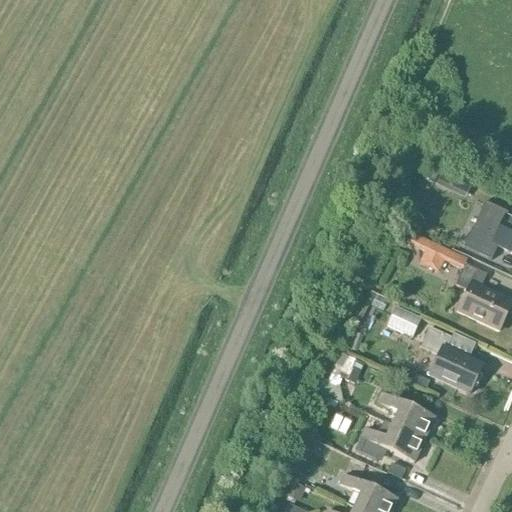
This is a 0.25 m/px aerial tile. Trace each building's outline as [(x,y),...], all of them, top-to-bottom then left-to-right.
[(433,165),(425,181),(435,185),(442,169),(433,165)] [(511,202),(511,201),(470,183),(464,196),(479,203),(506,215),(511,202)] [(511,255),(511,222),(504,218),(491,245),(511,255)] [(464,266),(466,261),(411,235),(405,245),(423,254),(418,266),(438,275),(443,264),(461,272),(454,288),(467,294),(457,314),(497,333),(511,304),(480,289),(485,276),(464,266)] [(411,341),(420,321),(395,309),(386,329),(411,341)] [(450,339),(429,330),(420,350),(437,358),(428,377),(468,396),(481,368),(468,361),(475,346),(452,335),(450,339)] [(425,392),(429,383),(414,377),(410,385),(425,392)] [(391,427),(423,442),(433,420),(380,395),(376,405),(396,415),(391,427)] [(413,465),(423,442),(391,427),(385,440),(364,431),(360,440),(413,465)] [(316,473),(302,466),(295,481),(309,488),(316,473)] [(353,509),(359,511),(391,511),(396,501),(343,477),(339,487),(359,496),(353,509)] [(307,511),(309,509),(298,506),(304,487),(293,484),(283,511),(307,511)]
